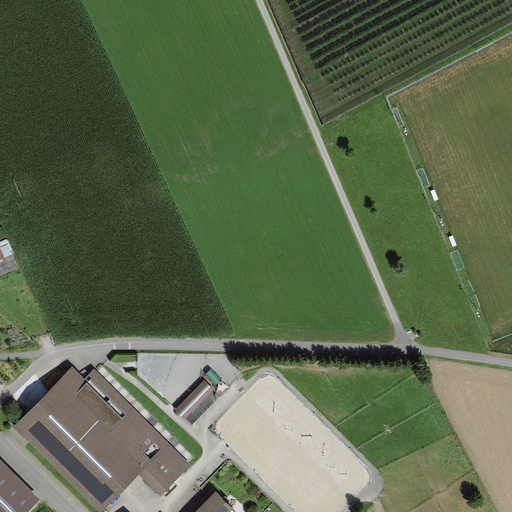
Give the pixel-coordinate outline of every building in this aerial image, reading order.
[(7,241),(0,243),(0,267),(17,263),(7,241)] [(73,365),(13,423),(98,509),(137,470),(158,491),(188,461),(94,366),(84,376),(73,365)] [(212,378),(187,405),(194,412),(220,386),(212,378)] [(21,511),(36,498),(0,461),(0,511),(21,511)] [(222,491),(199,511),(235,511),(239,509),(222,491)]
